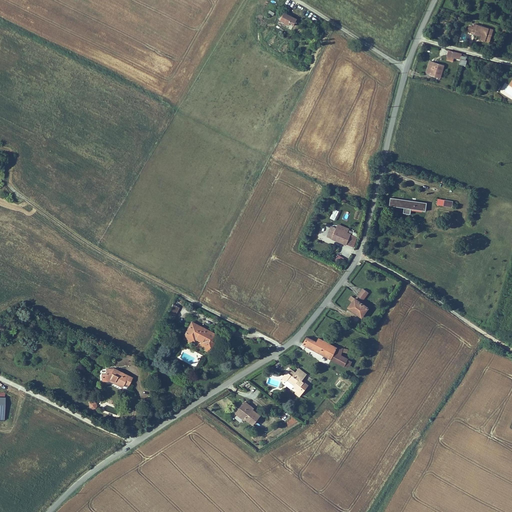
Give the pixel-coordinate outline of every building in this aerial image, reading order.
[(297,22),(284,15),(281,22),(289,26),(290,24),(295,27),(297,22)] [(474,27),(472,35),(475,36),(475,35),(480,36),(479,41),(485,43),(486,39),(491,40),(494,31),(475,25),(474,27)] [(445,66),(445,67),(452,70),(455,61),(460,62),(462,56),(462,54),(450,51),(445,66)] [(460,62),(460,64),(459,66),(466,67),(468,61),(466,61),(467,57),(462,56),(460,62)] [(429,62),(426,73),(431,75),(430,77),(441,80),(445,67),(445,66),(429,62)] [(452,209),(453,202),(438,199),(437,206),(452,209)] [(390,200),(389,206),(404,208),(404,214),(411,215),(412,210),(426,212),(427,205),(390,200)] [(334,208),(330,218),(335,220),(339,210),(334,208)] [(344,248),(350,235),(335,227),(334,229),(332,228),(325,242),(330,244),(331,241),(344,248)] [(349,250),(356,237),(350,235),(344,248),(349,250)] [(342,263),(345,257),(337,254),(335,260),(342,263)] [(362,287),(357,296),(364,300),(369,291),(362,287)] [(356,297),(349,306),(363,316),(369,307),(356,297)] [(182,313),(175,310),(169,321),(176,325),(182,313)] [(219,340),(193,328),(185,344),(193,348),(195,345),(196,345),(197,343),(205,347),(204,349),(208,351),(213,353),(219,340)] [(302,343),(331,358),(334,351),(337,345),(322,337),(319,342),(306,335),(302,343)] [(334,351),(331,358),(338,361),(342,355),(334,351)] [(290,367),(283,376),(287,380),(285,383),(292,388),(294,386),(297,389),(295,392),(300,396),(309,385),(304,381),(301,379),(307,373),(299,366),(295,371),(290,367)] [(130,378),(113,372),(105,373),(104,376),(101,376),(101,385),(109,384),(109,381),(111,381),(114,382),(114,386),(122,389),(123,384),(128,385),(130,378)] [(96,400),(88,401),(90,409),(98,407),(96,400)] [(246,401),(237,411),(247,419),(248,417),(254,422),(261,415),(250,406),(252,404),(246,401)]
